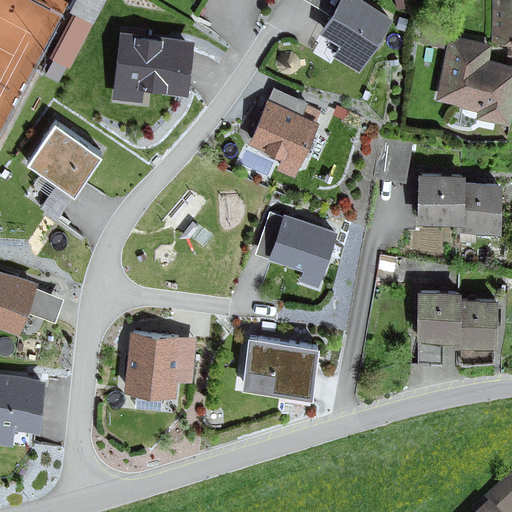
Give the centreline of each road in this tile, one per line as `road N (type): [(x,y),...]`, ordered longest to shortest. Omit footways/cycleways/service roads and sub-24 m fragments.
road 1 (residential): [(70,507),(106,254),(136,202),(234,87),(268,34)]
road 2 (residential): [(511,386),(458,394),(70,507)]
road 3 (unknown): [(97,286),(228,304)]
